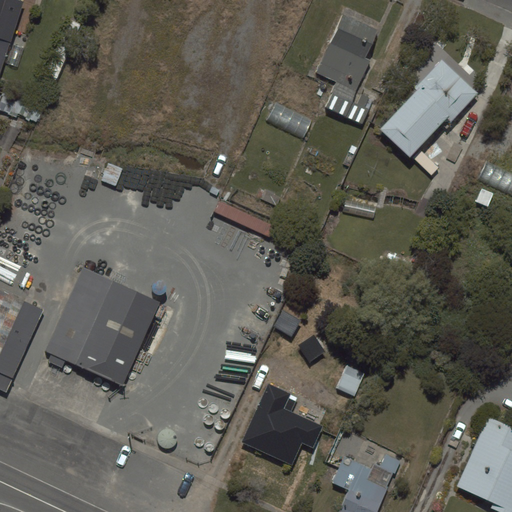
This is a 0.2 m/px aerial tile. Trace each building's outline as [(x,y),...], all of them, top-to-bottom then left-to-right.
[(347,102),(370,59),(364,56),(378,29),(342,11),(312,71),(330,80),(319,104),(354,122),(361,109),(347,102)] [(480,90),(443,55),(372,129),(404,159),(442,118),(448,124),(480,90)] [(312,120),(272,100),(261,121),(302,141),(312,120)] [(511,111),(491,126),(500,139),(511,130),(511,111)] [(122,168),(106,160),(96,182),(112,190),(122,168)] [(511,176),(484,166),(476,187),(511,200),(511,176)] [(30,168),(23,184),(50,195),(56,180),(30,168)] [(0,245),(0,271),(11,279),(23,260),(0,245)] [(136,296),(57,261),(18,345),(97,381),(136,296)] [(0,310),(10,289),(0,284),(0,310)] [(278,358),(269,371),(290,384),(299,371),(278,358)] [(367,373),(346,364),(334,389),(355,399),(367,373)] [(297,397),(267,384),(240,444),(290,466),(301,442),(311,447),(320,426),(290,412),(297,397)] [(511,511),(511,427),(485,416),(454,485),(493,503),(489,511),(491,511),(511,511)] [(195,463),(197,463),(199,463),(200,463),(202,463),(204,462),(205,461),(207,460),(208,458),(209,456),(210,454),(210,452),(210,450),(210,448),(209,446),(208,444),(206,442),(205,441),(203,440),(201,439),(199,439),(197,439),(194,440),(193,440),(191,442),(189,443),(188,445),(187,447),(186,449),(186,451),(186,453),(186,455),(187,457),(188,459),(190,460),(191,462),(193,462),(195,463)] [(375,511),(398,461),(348,439),(328,483),(346,491),(336,511),(375,511)]
